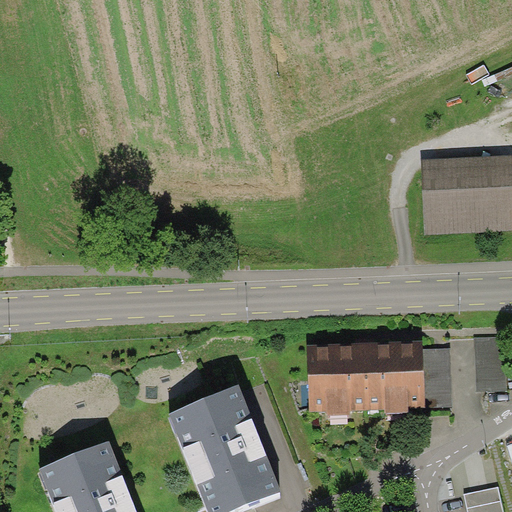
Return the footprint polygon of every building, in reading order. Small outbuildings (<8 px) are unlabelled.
[(511,231),(511,154),(422,159),(426,236),(511,231)] [(476,392),(507,391),(506,336),(474,337),(476,392)] [(423,340),(307,344),(310,411),(327,411),(327,417),(351,416),(351,411),(386,409),(386,413),(410,412),(410,408),(426,407),(424,350),(423,340)] [(450,348),(424,350),(426,407),(452,406),(450,348)] [(231,511),(282,491),(239,385),(169,413),(209,511),(231,511)] [(138,511),(109,441),(39,469),(56,511),(138,511)] [(503,511),(499,487),(464,494),(468,511),(503,511)]
